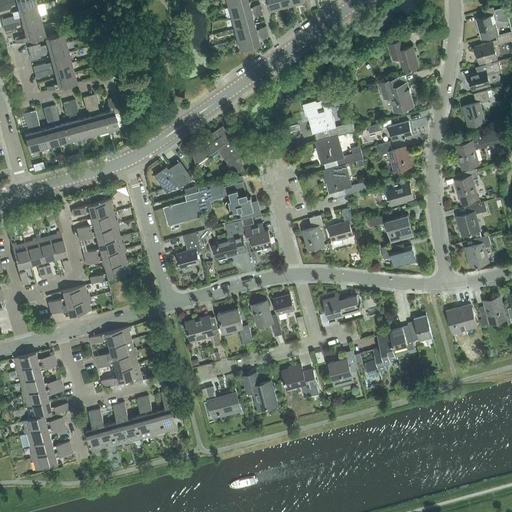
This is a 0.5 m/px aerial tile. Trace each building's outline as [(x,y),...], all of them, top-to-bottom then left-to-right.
[(0,10),(11,8),(10,5),(15,4),(17,3),(19,10),(37,5),(35,0),(15,0),(0,4),(0,10)] [(251,7),(249,0),(229,6),(232,17),(252,11),(251,7)] [(271,10),(283,7),(280,0),(268,0),(271,10)] [(1,19),(3,25),(40,15),(37,5),(19,10),(21,16),(19,17),(14,18),(13,16),(1,19)] [(498,21),(510,21),(507,6),(495,9),(494,6),(482,9),(484,16),(476,19),(481,38),(500,34),(499,33),(496,20),(498,19),(498,21)] [(252,11),(232,17),(235,28),(255,22),(253,16),(252,11)] [(4,31),(5,31),(16,27),(16,25),(21,24),(21,23),(23,23),(24,29),(42,25),(40,15),(3,25),(4,31)] [(255,22),(235,28),(238,39),(258,33),(257,30),(255,22)] [(16,43),(45,35),(42,25),(24,29),(26,36),(24,37),(24,36),(15,39),(16,43)] [(492,41),(475,46),(480,63),(497,58),(494,45),(511,39),(511,32),(511,31),(496,35),(497,40),(493,41),(492,41)] [(63,32),(46,37),(45,37),(47,44),(45,45),(45,44),(40,46),(39,43),(27,46),(29,52),(66,42),(63,32)] [(258,33),(238,39),(241,50),(256,46),(261,45),(258,33)] [(404,70),(418,66),(412,45),(403,48),(401,40),(389,43),(393,59),(401,57),(404,70)] [(31,58),(43,55),(42,53),(47,51),(49,50),(51,57),(69,52),(66,42),(29,52),(31,58)] [(33,66),(34,72),(71,62),(69,52),(51,57),(52,64),(50,64),(45,65),(45,63),(33,66)] [(482,71),(469,74),(473,89),(490,84),(487,75),(501,71),(499,60),(481,65),(482,71)] [(71,62),(34,72),(36,78),(48,75),(47,72),(52,71),(54,70),(56,77),(74,72),(71,62)] [(47,86),(48,89),(48,90),(77,82),(74,72),(56,77),(57,83),(55,84),(47,86)] [(414,105),(407,82),(400,84),(398,77),(380,82),(381,88),(383,89),(382,91),(384,98),(390,96),(394,110),(414,105)] [(156,92),(160,101),(166,99),(162,90),(161,89),(160,90),(160,91),(156,92)] [(487,89),(474,93),(476,102),(463,106),(468,125),(485,121),(480,102),(490,100),(487,89)] [(94,93),(88,95),(99,132),(109,129),(104,111),(97,113),(96,111),(97,111),(95,106),(98,105),(94,93)] [(90,115),(84,117),(89,135),(99,132),(88,95),(83,97),(86,109),(88,108),(90,113),(90,115)] [(116,96),(107,98),(109,108),(110,108),(110,110),(104,111),(109,129),(119,127),(115,114),(121,112),(116,96)] [(328,97),(305,103),(313,132),(315,132),(317,139),(330,136),(338,134),(356,129),(353,121),(336,126),(330,105),(328,97)] [(75,99),(69,100),(79,137),(89,135),(84,117),(77,118),(77,116),(76,111),(78,111),(75,99)] [(71,120),(64,122),(69,140),(79,137),(69,100),(63,102),(66,114),(69,113),(70,118),(71,120)] [(55,104),(49,106),(59,143),(69,140),(64,122),(58,124),(57,122),(56,117),(58,116),(55,104)] [(51,126),(44,128),(49,145),(59,143),(49,106),(43,107),(47,119),(49,119),(50,124),(51,124),(51,126)] [(35,110),(29,111),(39,148),(49,145),(44,128),(38,129),(37,127),(38,127),(36,122),(39,122),(35,110)] [(29,111),(24,113),(27,125),(29,124),(31,129),(31,131),(24,133),(29,151),(39,148),(29,111)] [(389,126),(392,139),(413,134),(409,120),(389,126)] [(383,129),(382,122),(368,126),(369,132),(383,129)] [(232,174),(237,172),(244,167),(237,157),(239,156),(233,148),(236,146),(226,133),(227,132),(223,126),(192,148),(196,163),(219,147),(229,162),(226,165),(232,174)] [(458,139),(460,145),(455,147),(461,167),(478,162),(473,142),(478,141),(479,144),(501,138),(498,128),(458,139)] [(315,140),(318,153),(321,163),(337,159),(338,165),(346,163),(356,160),(363,158),(361,150),(360,145),(352,148),(353,153),(344,155),(338,134),(330,136),(317,139),(315,140)] [(390,141),(376,144),(379,155),(389,152),(394,170),(411,166),(406,146),(392,150),(390,141)] [(370,147),(362,150),(364,156),(372,153),(370,147)] [(363,158),(356,160),(357,167),(365,164),(363,158)] [(44,168),(43,161),(33,164),(35,170),(44,168)] [(191,178),(191,177),(180,161),(169,169),(167,167),(156,174),(167,191),(178,183),(180,186),(191,178)] [(323,169),(326,182),(329,192),(345,188),(346,194),(371,187),(369,179),(352,184),(346,163),(338,165),(323,169)] [(477,176),(475,169),(457,174),(458,180),(454,182),(459,201),(477,197),(472,177),(477,176)] [(198,188),(199,191),(205,213),(208,212),(210,211),(211,210),(212,208),(212,206),(212,204),(210,199),(218,197),(229,194),(231,199),(229,200),(228,200),(228,201),(227,201),(227,202),(226,202),(226,203),(226,204),(226,205),(226,206),(227,206),(227,207),(228,207),(228,208),(229,208),(230,208),(231,208),(231,210),(230,210),(230,212),(238,210),(239,211),(239,210),(241,209),(243,218),(260,213),(257,201),(253,203),(252,201),(251,196),(249,197),(247,192),(246,192),(243,181),(245,181),(243,175),(229,178),(230,183),(225,184),(207,189),(207,186),(198,188)] [(414,198),(413,197),(412,191),(409,182),(405,184),(405,182),(404,179),(404,178),(392,181),(394,187),(386,189),(386,190),(380,191),(383,201),(389,199),(391,206),(402,202),(402,201),(414,198)] [(164,207),(169,224),(202,215),(201,214),(205,213),(199,191),(198,191),(192,193),(185,195),(187,201),(172,205),(172,204),(170,204),(170,205),(164,207)] [(113,202),(112,198),(71,209),(73,215),(86,212),(86,210),(89,209),(91,217),(113,211),(111,203),(113,202)] [(475,213),(487,210),(484,201),(466,206),(468,213),(457,216),(463,235),(480,230),(475,213)] [(349,207),(347,208),(342,209),(345,221),(329,225),(333,240),(353,235),(357,234),(355,226),(351,228),(350,224),(354,223),(349,207)] [(77,228),(78,234),(118,223),(117,219),(115,220),(113,211),(91,217),(93,225),(90,226),(90,224),(77,228)] [(312,227),(303,229),(308,249),(324,244),(319,225),(323,224),(320,214),(310,217),(312,227)] [(408,235),(407,229),(411,227),(408,214),(386,220),(392,239),(408,235)] [(383,215),(368,219),(370,226),(384,222),(383,215)] [(252,216),(243,218),(244,225),(254,223),(252,216)] [(118,223),(78,234),(80,240),(93,236),(92,234),(96,234),(98,241),(120,236),(117,227),(119,227),(118,223)] [(255,248),(272,243),(269,229),(261,231),(258,224),(245,227),(248,239),(249,241),(253,240),(255,248)] [(65,272),(71,270),(61,230),(56,231),(57,233),(49,235),(55,257),(62,255),(63,259),(62,259),(65,272)] [(227,255),(239,252),(238,248),(245,246),(244,243),(244,240),(241,231),(233,233),(234,237),(216,242),(217,245),(214,245),(217,255),(227,253),(227,255)] [(36,237),(47,277),(53,275),(49,262),(48,263),(47,259),(55,257),(49,235),(41,238),(40,236),(39,232),(35,233),(36,237)] [(197,252),(201,251),(196,232),(184,235),(185,240),(188,250),(177,253),(181,268),(200,263),(197,252)] [(474,238),(475,243),(475,244),(466,247),(471,266),(488,261),(484,247),(491,245),(488,234),(481,236),(477,237),(474,238)] [(83,252),(85,258),(125,247),(124,243),(122,244),(120,236),(98,241),(100,249),(97,250),(96,249),(83,252)] [(33,240),(24,242),(30,264),(38,262),(39,265),(37,266),(41,278),(47,277),(36,237),(32,238),(33,240)] [(395,265),(416,259),(412,245),(405,247),(403,241),(381,247),(384,258),(392,256),(395,265)] [(30,264),(24,242),(16,244),(16,242),(11,244),(22,284),(28,282),(25,269),(23,269),(22,266),(30,264)] [(125,247),(85,258),(86,264),(99,260),(99,259),(102,258),(104,266),(126,260),(124,251),(126,251),(125,247)] [(91,283),(105,279),(131,272),(130,268),(128,268),(126,260),(104,266),(106,274),(103,274),(103,273),(90,276),(91,283)] [(61,298),(48,301),(49,307),(89,296),(88,293),(87,293),(84,285),(62,290),(65,299),(61,300),(61,298)] [(361,310),(358,300),(357,294),(339,299),(338,292),(335,293),(335,296),(323,299),(330,324),(337,322),(336,317),(361,310)] [(278,314),(280,319),(287,317),(286,312),(294,309),(290,293),(274,298),(278,314)] [(49,307),(51,314),(64,310),(64,309),(67,308),(69,316),(91,309),(89,301),(91,300),(89,296),(49,307)] [(479,309),(482,319),(488,317),(490,323),(506,319),(500,296),(484,300),(486,308),(479,309)] [(275,336),(282,334),(283,334),(277,313),(271,315),(267,300),(252,304),(258,327),(272,323),(275,336)] [(453,332),(477,326),(471,304),(447,310),(453,332)] [(243,343),(252,341),(253,341),(249,324),(243,326),(238,308),(219,313),(223,327),(224,331),(239,327),(243,343)] [(415,320),(409,322),(408,322),(413,340),(420,338),(420,341),(433,337),(426,312),(413,315),(415,320)] [(297,317),(300,330),(306,329),(303,315),(297,317)] [(209,316),(186,322),(191,340),(211,334),(215,346),(217,346),(223,344),(220,333),(219,328),(218,328),(213,330),(209,316)] [(130,326),(90,337),(92,343),(105,339),(104,338),(107,337),(110,345),(131,339),(129,330),(131,330),(130,326)] [(390,331),(396,353),(415,348),(411,335),(406,337),(403,326),(389,330),(390,331)] [(396,353),(390,331),(377,335),(380,346),(373,348),(376,359),(365,362),(369,376),(380,373),(380,370),(387,368),(385,362),(391,360),(390,355),(396,353)] [(95,355),(97,361),(137,350),(136,347),(134,347),(131,339),(110,345),(112,353),(108,353),(108,352),(95,355)] [(346,357),(329,362),(335,384),(343,382),(343,383),(353,380),(351,371),(358,369),(357,363),(355,354),(353,349),(351,350),(345,352),(346,357)] [(137,350),(97,361),(98,367),(111,364),(111,362),(114,361),(116,369),(138,363),(136,355),(138,354),(137,350)] [(39,360),(36,351),(15,357),(17,366),(15,366),(16,370),(56,360),(54,354),(41,357),(42,359),(39,360)] [(19,374),(21,382),(43,376),(41,368),(44,367),(45,369),(58,365),(56,360),(16,370),(17,374),(19,374)] [(102,380),(103,386),(134,378),(142,375),(143,375),(142,371),(140,371),(138,363),(116,369),(118,377),(115,378),(115,376),(102,380)] [(313,369),(307,371),(303,372),(301,363),(289,367),(290,369),(282,371),(287,388),(300,384),(301,386),(303,389),(304,391),(306,393),(309,395),(319,393),(316,381),(313,369)] [(270,380),(260,383),(257,371),(243,375),(248,392),(254,390),(259,408),(277,403),(270,380)] [(21,391),(22,395),(63,384),(61,378),(48,381),(48,383),(45,384),(43,376),(21,382),(23,390),(21,391)] [(25,398),(28,406),(50,400),(47,392),(51,392),(51,393),(64,390),(63,384),(22,395),(23,398),(25,398)] [(221,412),(221,415),(240,409),(240,410),(241,410),(236,392),(217,397),(214,386),(207,388),(210,399),(204,401),(208,416),(213,414),(214,414),(221,412)] [(168,407),(159,409),(165,431),(174,429),(174,431),(178,430),(176,421),(182,419),(178,403),(172,405),(168,390),(161,391),(165,404),(167,404),(168,407)] [(149,395),(143,396),(154,436),(158,435),(157,433),(165,431),(159,409),(151,412),(150,408),(152,408),(149,395)] [(143,414),(135,416),(141,438),(150,435),(150,437),(154,436),(143,396),(137,398),(141,411),(142,411),(143,414)] [(45,415),(67,409),(69,408),(67,402),(55,406),(55,407),(52,408),(50,400),(28,406),(30,414),(28,415),(29,419),(45,415)] [(124,401),(119,403),(130,443),(133,442),(133,440),(141,438),(135,416),(127,418),(126,415),(128,414),(124,401)] [(119,420),(111,423),(117,444),(125,442),(126,444),(130,443),(119,403),(113,405),(116,418),(118,417),(119,420)] [(100,408),(95,410),(105,450),(109,448),(109,447),(117,444),(111,423),(103,425),(102,421),(104,421),(100,408)] [(95,410),(88,411),(92,424),(94,424),(95,427),(86,429),(92,451),(101,449),(102,451),(105,450),(95,410)] [(47,423),(45,415),(29,419),(23,420),(26,429),(24,429),(25,433),(65,422),(63,417),(50,420),(51,422),(47,423)] [(28,437),(30,445),(52,439),(50,431),(53,430),(53,432),(66,428),(65,422),(25,433),(26,437),(28,437)] [(57,446),(54,447),(52,439),(30,445),(32,453),(30,454),(31,458),(71,447),(70,441),(57,444),(57,446)] [(37,470),(58,464),(56,455),(59,454),(60,456),(73,453),(71,447),(31,458),(32,461),(34,461),(37,470)]
